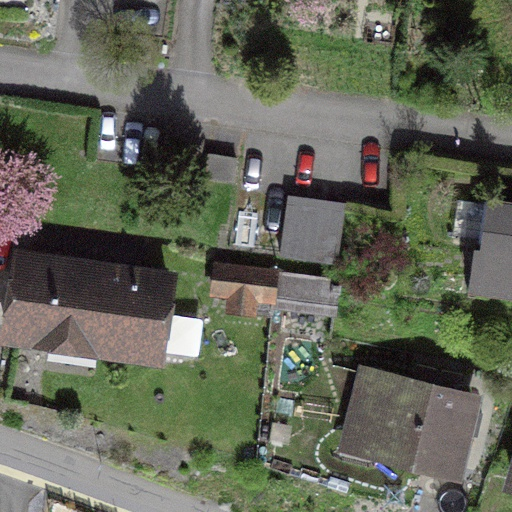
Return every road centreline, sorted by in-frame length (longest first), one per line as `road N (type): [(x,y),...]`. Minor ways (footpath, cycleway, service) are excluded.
road 1 (residential): [(0,64),(511,136)]
road 2 (residential): [(176,511),(0,448)]
